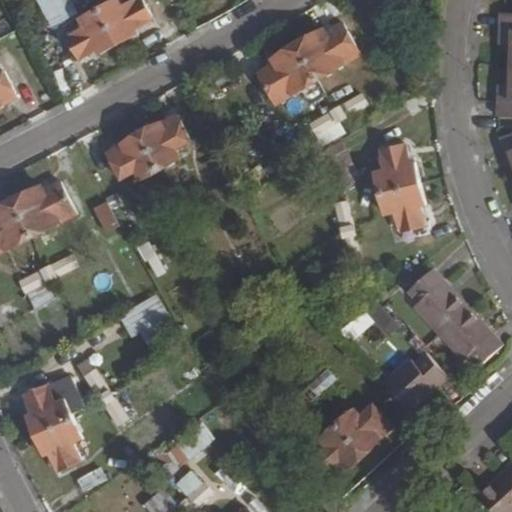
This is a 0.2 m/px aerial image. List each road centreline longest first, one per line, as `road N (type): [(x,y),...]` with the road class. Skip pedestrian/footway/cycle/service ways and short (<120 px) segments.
road 1 (residential): [(0,161),(285,0)]
road 2 (residential): [(459,0),(453,106),(475,204),(511,284)]
road 3 (residential): [(379,511),(511,392)]
